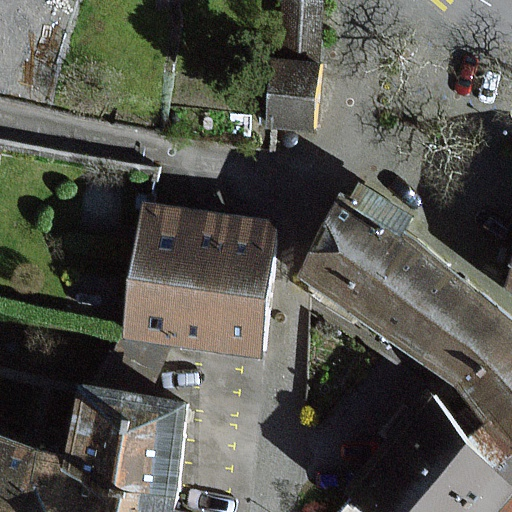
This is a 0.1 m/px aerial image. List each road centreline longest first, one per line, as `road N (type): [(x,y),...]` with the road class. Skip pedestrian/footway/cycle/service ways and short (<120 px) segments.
road 1 (residential): [(274,511),(298,260),(324,149)]
road 2 (residential): [(511,299),(378,173),(324,149)]
road 3 (residential): [(324,149),(360,51),(400,0)]
